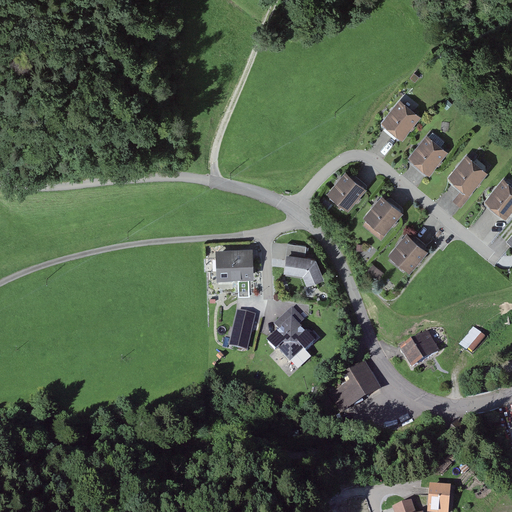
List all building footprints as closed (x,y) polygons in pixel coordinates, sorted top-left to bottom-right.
[(422,115),(400,98),(382,120),(402,136),(422,115)] [(452,103),(448,99),(442,106),(447,110),(452,103)] [(449,150),(427,133),(409,155),(430,172),(449,150)] [(488,170),(466,153),(448,175),(463,187),(453,200),(461,206),(474,192),(471,190),(488,170)] [(367,187),(346,169),(328,192),(348,210),(367,187)] [(511,208),(511,183),(503,176),(485,199),(506,216),(511,208)] [(403,211),(382,193),(363,216),(367,219),(363,224),(382,239),(387,233),(386,232),(403,211)] [(428,248),(407,231),(389,254),(410,271),(428,248)] [(307,245),(288,242),(284,270),(303,273),(307,283),(324,275),(316,256),(305,255),(307,245)] [(253,247),(216,248),(217,279),(254,278),(253,247)] [(384,273),(372,263),(366,272),(377,281),(384,273)] [(305,320),(293,307),(274,324),(279,330),(267,341),(276,351),(278,349),(290,362),(303,350),(305,352),(316,342),(300,325),(305,320)] [(256,314),(237,310),(229,346),(248,351),(256,314)] [(440,354),(429,331),(399,348),(412,369),(440,354)] [(382,390),(366,362),(345,373),(350,382),(329,395),(341,413),(382,390)] [(456,422),(446,433),(452,437),(461,427),(456,422)] [(446,458),(436,468),(443,475),(452,463),(446,458)] [(449,511),(451,487),(430,485),(427,511),(449,511)] [(413,511),(410,503),(394,509),(395,511),(413,511)]
